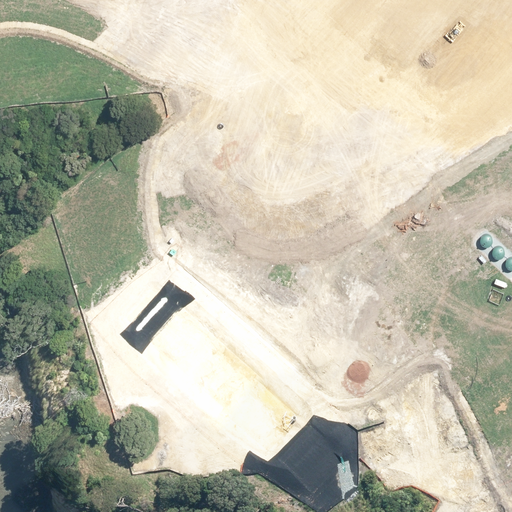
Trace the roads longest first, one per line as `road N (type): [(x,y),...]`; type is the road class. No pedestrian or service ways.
road 1 (unknown): [(201,0),(194,51),(202,95),(253,284)]
road 2 (residential): [(253,284),(282,317),(452,414)]
